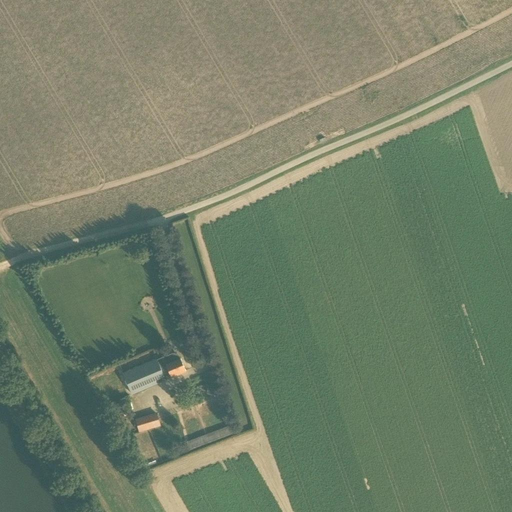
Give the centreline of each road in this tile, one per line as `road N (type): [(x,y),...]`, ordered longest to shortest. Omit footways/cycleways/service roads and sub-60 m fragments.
road 1 (unclassified): [(0,266),(161,220),(511,64)]
road 2 (track): [(82,511),(0,371)]
